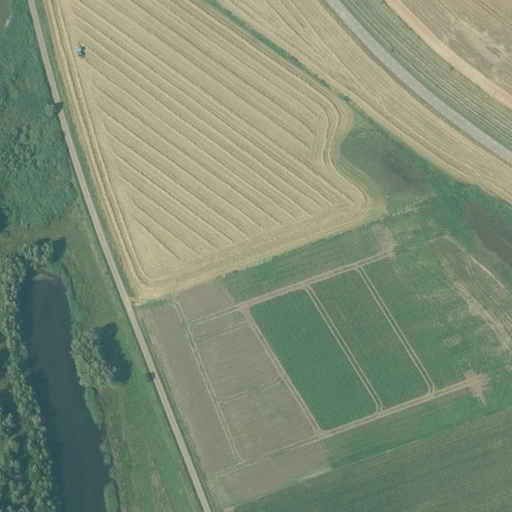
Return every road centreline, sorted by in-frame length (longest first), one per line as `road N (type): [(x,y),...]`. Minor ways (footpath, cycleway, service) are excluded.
road 1 (unclassified): [(205,511),(105,255),(30,0)]
road 2 (tertiary): [(511,156),(403,71),(332,0)]
